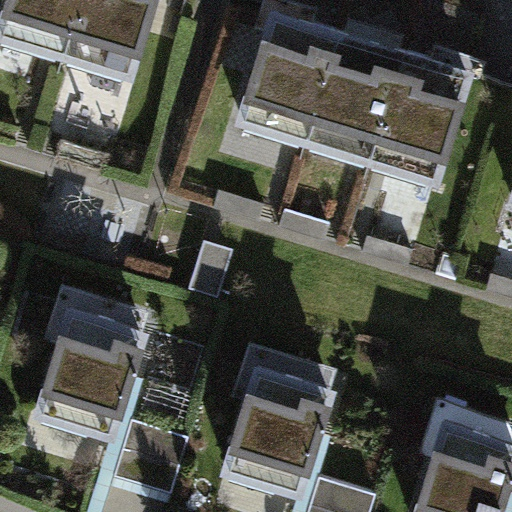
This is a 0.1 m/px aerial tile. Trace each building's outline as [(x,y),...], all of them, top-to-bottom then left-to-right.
[(161,0),(18,0),(5,46),(137,84),(161,0)] [(481,74),(282,13),(248,125),(447,185),(481,74)] [(158,328),(77,303),(49,392),(130,417),(158,328)] [(345,386),(264,361),(237,450),(317,475),(345,386)] [(188,436),(136,420),(119,476),(171,492),(188,436)] [(509,511),(511,505),(511,446),(448,427),(421,511),(509,511)] [(366,511),(373,491),(320,475),(308,511),(366,511)]
